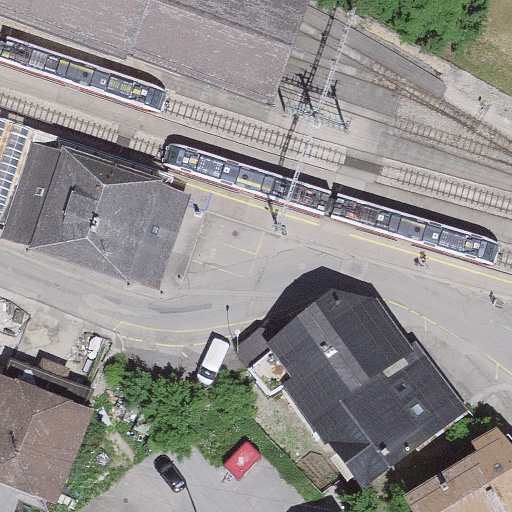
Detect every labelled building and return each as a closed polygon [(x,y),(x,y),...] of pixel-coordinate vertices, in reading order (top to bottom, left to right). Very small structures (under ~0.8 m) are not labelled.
[(0,0),(0,16),(273,107),(281,85),(292,52),(300,26),(308,0),(0,0)] [(71,157),(41,243),(152,282),(183,196),(71,157)] [(340,305),(272,358),(364,479),(456,413),(371,311),(340,305)] [(0,411),(0,476),(59,498),(91,410),(11,381),(0,411)] [(511,511),(511,458),(501,441),(413,495),(422,511),(511,511)]
